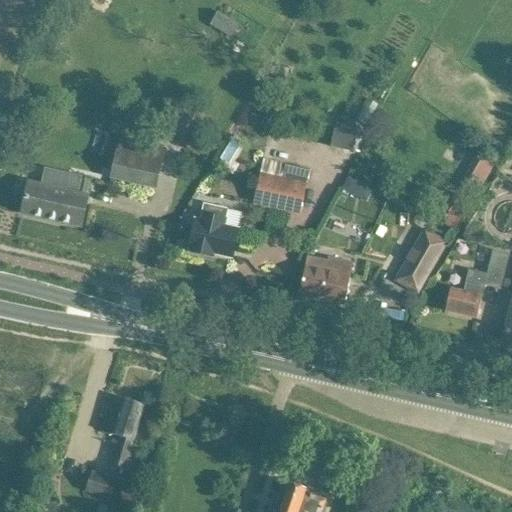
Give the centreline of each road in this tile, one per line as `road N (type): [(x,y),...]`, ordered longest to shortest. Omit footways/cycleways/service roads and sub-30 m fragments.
road 1 (secondary): [(511,412),(114,322)]
road 2 (secondary): [(114,322),(67,295),(0,280)]
